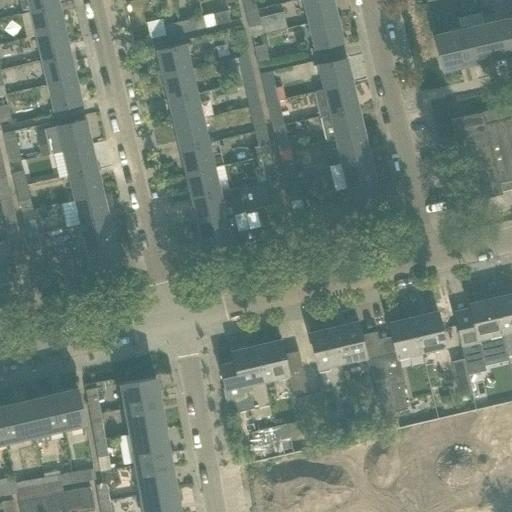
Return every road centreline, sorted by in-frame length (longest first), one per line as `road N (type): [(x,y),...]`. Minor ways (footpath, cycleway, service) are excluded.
road 1 (residential): [(167,316),(91,0)]
road 2 (residential): [(167,316),(433,254)]
road 3 (residential): [(433,254),(372,0)]
road 4 (residential): [(206,511),(167,316)]
road 5 (residential): [(0,353),(167,316)]
